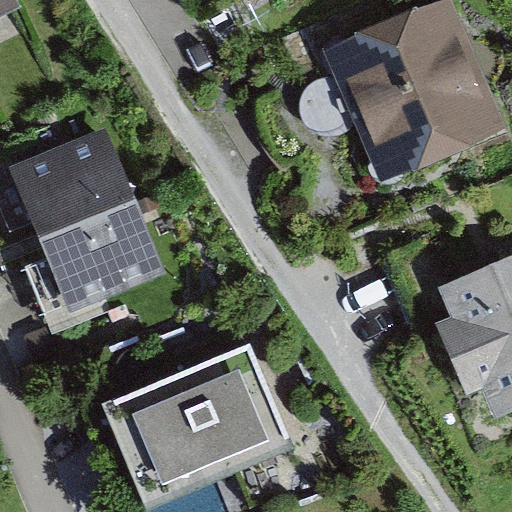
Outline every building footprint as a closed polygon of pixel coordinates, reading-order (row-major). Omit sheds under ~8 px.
[(20,0),(0,0),(0,31),(29,16),(20,0)] [(510,135),(453,3),(325,57),(382,190),(510,135)] [(137,206),(107,134),(43,161),(37,147),(0,163),(0,212),(11,238),(32,229),(40,247),(137,206)] [(137,206),(40,247),(27,273),(55,339),(113,314),(108,303),(168,278),(137,206)] [(511,265),(435,301),(448,330),(436,336),(468,403),(485,395),(500,429),(511,423),(511,265)] [(251,349),(99,415),(141,511),(161,511),(296,454),(251,349)]
